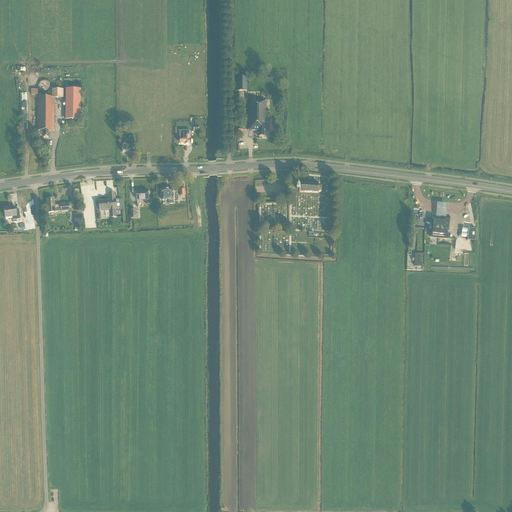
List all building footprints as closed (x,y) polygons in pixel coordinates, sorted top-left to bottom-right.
[(237,78),(237,88),(245,88),(245,78),(237,78)] [(66,89),(65,120),(81,120),(81,90),(66,89)] [(43,138),(48,138),(48,131),(54,131),(55,98),(63,98),(63,90),(52,90),(52,99),(38,98),(37,131),(43,131),(43,138)] [(269,121),(266,121),(266,101),(248,100),(248,131),(259,131),(259,137),(264,138),(264,131),(266,131),(266,128),(269,128),(269,133),(273,133),(273,121),(269,121)] [(185,144),(185,145),(190,145),(190,140),(189,140),(189,136),(189,131),(180,131),(179,139),(179,144),(185,144)] [(122,153),(131,153),(131,145),(135,145),(134,137),(130,137),(130,141),(126,141),(126,145),(122,145),(122,153)] [(321,192),(322,187),(318,185),(300,184),(300,185),(300,187),(297,187),(297,188),(297,189),(297,190),(299,190),(299,193),(318,194),(321,192)] [(173,200),(173,190),(162,190),(162,201),(169,201),(169,204),(173,204),(173,201),(173,200)] [(148,200),(148,191),(137,192),(137,201),(145,200),(145,203),(146,204),(149,204),(150,203),(150,200),(148,200)] [(108,194),(109,200),(109,201),(99,202),(96,202),(96,209),(99,209),(100,211),(109,210),(110,219),(117,218),(116,210),(117,210),(116,200),(115,200),(115,193),(108,194)] [(56,213),(55,212),(55,206),(54,199),(47,200),(48,213),(56,213)] [(447,203),(437,202),(435,216),(446,217),(447,203)] [(16,210),(15,207),(8,208),(8,209),(4,210),(5,218),(12,217),(13,221),(20,220),(19,210),(16,210)] [(430,237),(447,239),(447,232),(449,232),(449,227),(448,227),(449,220),(445,220),(445,219),(437,218),(437,219),(432,218),(431,226),(430,226),(429,230),(431,230),(430,237)] [(469,228),(467,241),(468,241),(475,242),(476,230),(469,229),(469,228)] [(423,254),(415,254),(414,259),(413,259),(412,262),(414,262),(414,267),(423,267),(423,254)]
